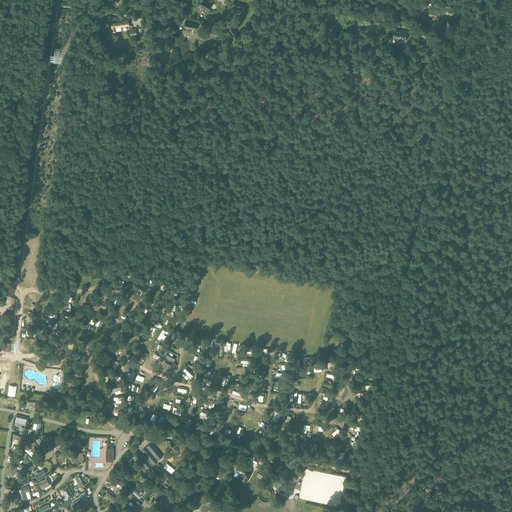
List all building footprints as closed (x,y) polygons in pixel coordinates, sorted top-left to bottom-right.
[(206,2),(202,0),(196,0),(194,3),(208,10),(211,4),(206,1),(206,2)] [(240,12),(242,4),(234,2),(231,9),(240,12)] [(429,16),(428,16),(427,21),(432,22),(432,20),(438,22),(441,12),(434,10),(434,11),(430,10),(429,16)] [(115,28),(120,27),(129,26),(128,20),(121,21),(121,22),(111,23),(111,28),(112,28),(112,32),(115,32),(115,30),(115,28)] [(184,27),(196,30),(197,24),(185,22),(184,27)] [(141,28),(136,29),(136,28),(129,29),(130,36),(137,35),(136,33),(139,33),(139,34),(142,34),(141,28)] [(406,33),(401,32),(401,31),(395,30),(394,37),(400,38),(399,39),(405,40),(406,33)] [(147,335),(152,337),(156,330),(150,328),(147,335)] [(119,338),(113,348),(116,350),(123,340),(119,338)] [(200,339),(194,347),(197,349),(200,345),(203,340),(200,339)] [(170,376),(175,365),(164,361),(159,371),(170,376)] [(185,369),(183,371),(191,379),(193,376),(185,369)] [(8,393),(15,394),(16,386),(9,385),(8,393)] [(164,405),(172,407),(173,400),(165,399),(164,405)] [(238,418),(246,419),(248,409),(239,408),(238,418)] [(143,409),(138,418),(141,420),(146,411),(143,409)] [(16,416),(15,423),(26,425),(27,419),(16,416)] [(337,428),(335,430),(339,434),(343,437),(345,435),(337,428)] [(39,437),(36,439),(41,449),(44,447),(42,442),(40,440),(39,437)] [(53,437),(49,439),(53,448),(57,446),(54,441),(53,438),(53,437)] [(69,441),(64,442),(66,449),(78,447),(77,439),(72,440),(71,439),(69,440),(69,441)] [(154,446),(151,443),(149,444),(142,450),(143,452),(140,455),(144,458),(140,461),(148,470),(162,456),(154,446)] [(27,447),(25,450),(33,457),(35,455),(31,451),(30,450),(28,448),(27,447)] [(70,454),(71,462),(84,460),(82,452),(70,454)] [(128,463),(135,458),(132,454),(125,460),(128,463)] [(144,467),(140,462),(134,467),(139,471),(144,467)] [(16,465),(10,463),(6,475),(12,477),(16,465)] [(249,471),(239,465),(237,470),(242,473),(239,478),(246,481),(250,473),(248,472),(249,471)] [(222,468),(209,470),(210,477),(223,476),(222,468)] [(36,474),(34,475),(37,479),(46,474),(43,470),(38,473),(36,474)] [(289,482),(270,473),(266,482),(285,491),(289,482)] [(78,476),(75,478),(81,488),(84,486),(78,476)] [(38,481),(42,488),(49,484),(46,478),(38,481)] [(118,479),(116,482),(123,487),(125,488),(126,489),(128,486),(118,479)] [(24,501),(28,500),(26,492),(30,491),(29,486),(20,489),(24,501)] [(67,499),(73,496),(67,486),(61,489),(67,499)] [(133,488),(130,491),(139,499),(142,496),(133,488)] [(63,501),(66,499),(61,489),(58,490),(63,501)] [(162,490),(156,499),(160,502),(166,493),(162,490)] [(107,492),(104,495),(114,503),(117,500),(107,492)] [(16,493),(6,495),(9,505),(19,502),(16,493)] [(83,496),(71,504),(73,507),(80,503),(82,501),(85,500),(83,496)] [(169,496),(164,505),(167,507),(171,501),(172,499),(173,498),(169,496)] [(124,499),(120,502),(129,511),(132,507),(131,507),(128,503),(124,499)]
